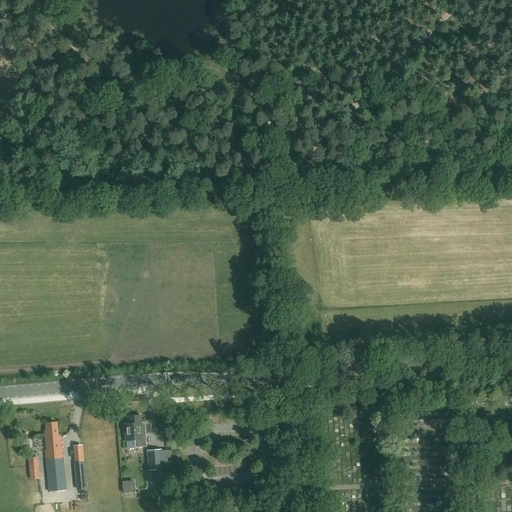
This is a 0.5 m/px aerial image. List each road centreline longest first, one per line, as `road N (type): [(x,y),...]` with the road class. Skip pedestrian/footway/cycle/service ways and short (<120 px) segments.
road 1 (secondary): [(0,392),(297,374)]
road 2 (secondary): [(297,374),(511,355)]
road 3 (track): [(329,129),(466,0)]
road 4 (track): [(282,375),(272,188)]
